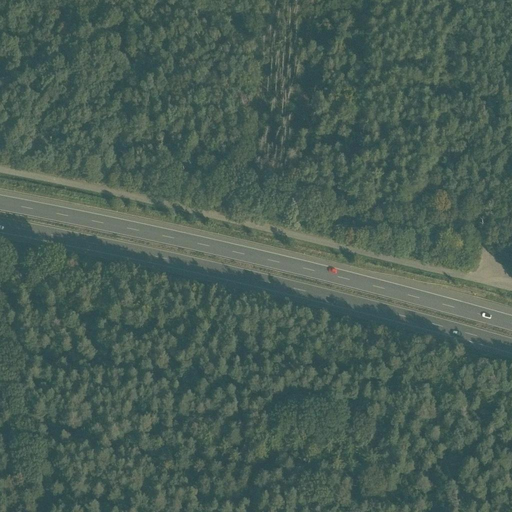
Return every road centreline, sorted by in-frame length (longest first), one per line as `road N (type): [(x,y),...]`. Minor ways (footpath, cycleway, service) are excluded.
road 1 (track): [(511,278),(489,268),(467,278),(0,169)]
road 2 (motorway): [(0,227),(511,347)]
road 3 (motorway): [(511,323),(193,242),(0,205)]
